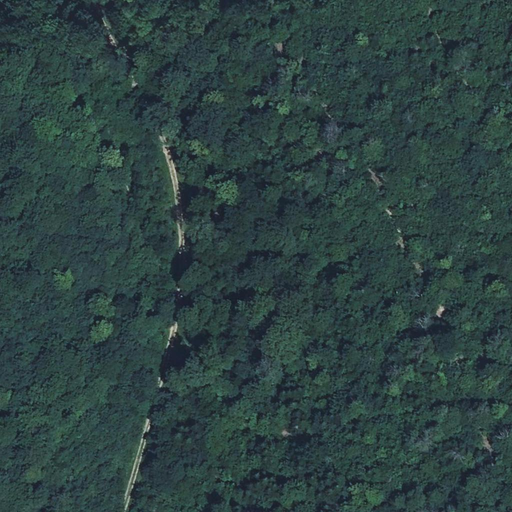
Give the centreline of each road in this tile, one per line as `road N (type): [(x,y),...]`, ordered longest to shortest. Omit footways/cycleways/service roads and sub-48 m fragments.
road 1 (track): [(95,0),(176,194),(181,275),(173,322)]
road 2 (track): [(173,322),(115,167),(62,95),(0,42)]
road 3 (track): [(173,322),(123,511)]
road 4 (track): [(427,0),(450,63),(511,139)]
